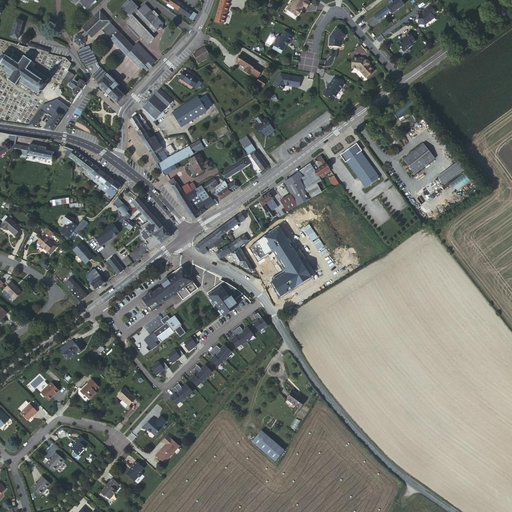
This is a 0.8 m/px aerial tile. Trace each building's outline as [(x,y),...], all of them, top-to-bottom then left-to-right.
[(71,0),(75,4),(80,0),(81,1),(80,2),(86,9),(96,0),(95,0),(71,0)] [(127,26),(129,28),(131,28),(137,34),(137,36),(139,38),(140,37),(147,45),(154,38),(152,35),(150,33),(152,31),(153,32),(156,29),(157,30),(163,29),(163,25),(164,24),(157,16),(158,15),(154,10),(152,12),(145,3),(138,10),(137,9),(138,7),(130,0),(128,0),(121,7),(129,16),(131,14),(133,15),(126,22),(129,25),(127,26)] [(161,0),(181,12),(185,6),(174,0),(161,0)] [(221,0),(215,21),(222,23),(229,0),(221,0)] [(289,5),(286,10),(296,16),(303,6),(306,8),(309,3),(304,0),(291,0),(292,0),(291,0),(288,5),(289,5)] [(391,14),(403,5),(401,2),(403,0),(396,0),(392,3),(391,0),(388,2),(390,5),(386,7),(373,16),(376,20),(389,11),(391,14)] [(267,7),(276,12),(279,6),(270,1),(267,7)] [(422,14),(419,13),(418,24),(425,24),(430,20),(431,21),(435,18),(432,15),(436,12),(430,5),(423,10),(424,12),(422,14)] [(185,6),(181,12),(193,20),(197,14),(185,6)] [(83,28),(91,37),(101,29),(109,21),(107,19),(108,18),(106,16),(105,17),(100,12),(83,28)] [(16,19),(10,37),(18,39),(23,21),(16,19)] [(111,23),(109,21),(101,29),(102,31),(111,23)] [(111,23),(102,31),(108,37),(110,36),(112,38),(110,39),(126,55),(127,54),(134,47),(133,46),(111,23)] [(173,24),(167,29),(174,37),(180,31),(173,24)] [(341,32),(336,28),(329,37),(329,46),(330,46),(332,48),(336,48),(339,47),(340,47),(341,41),(345,36),(341,33),(341,32)] [(276,39),(272,45),(282,51),(286,45),(288,42),(289,42),(293,36),(283,31),(280,37),(277,35),(275,39),(276,39)] [(397,43),(403,52),(413,45),(412,44),(416,41),(409,32),(405,35),(406,36),(397,43)] [(79,47),(80,47),(83,45),(84,45),(86,39),(81,35),(75,37),(74,43),(79,47)] [(144,58),(151,65),(155,61),(137,42),(133,46),(134,47),(144,58)] [(29,43),(28,48),(48,55),(50,50),(29,43)] [(97,63),(93,52),(92,53),(89,47),(85,49),(83,49),(82,50),(79,51),(84,63),(92,75),(99,82),(104,76),(107,74),(100,67),(99,68),(98,67),(97,66),(96,64),(97,63)] [(127,54),(138,65),(144,58),(134,47),(127,54)] [(205,47),(193,54),(198,62),(209,55),(205,47)] [(8,80),(16,85),(18,81),(38,94),(40,91),(42,92),(43,90),(42,89),(45,85),(46,85),(47,84),(47,82),(46,82),(49,78),(33,68),(35,64),(32,62),(32,61),(24,56),(21,60),(12,54),(11,54),(10,54),(9,55),(9,56),(9,57),(10,58),(8,57),(6,55),(5,55),(4,55),(3,55),(2,55),(1,56),(0,56),(0,62),(0,63),(1,64),(5,66),(3,65),(2,66),(1,67),(1,68),(1,69),(11,76),(8,80)] [(241,54),(236,62),(245,68),(243,71),(249,74),(250,72),(257,77),(262,69),(256,65),(257,64),(241,54)] [(366,61),(363,58),(352,57),(352,68),(358,68),(366,78),(374,71),(369,65),(369,64),(369,63),(367,60),(366,60),(366,61)] [(147,71),(152,66),(151,65),(144,58),(138,65),(141,68),(143,66),(147,71)] [(74,76),(67,71),(63,79),(69,83),(74,76)] [(184,71),(179,78),(193,87),(194,86),(197,88),(201,83),(198,81),(198,80),(184,71)] [(298,88),(300,78),(280,74),(273,85),(281,90),(285,85),(298,88)] [(99,82),(97,84),(117,104),(125,96),(104,76),(99,82)] [(260,77),(256,83),(263,87),(267,81),(260,77)] [(343,84),(333,78),(329,84),(329,85),(324,94),(324,96),(328,98),(328,97),(332,99),(333,99),(338,90),(339,91),(343,84)] [(77,94),(85,83),(80,79),(78,83),(74,80),(71,83),(70,86),(74,88),(72,91),(77,94)] [(159,89),(154,94),(168,107),(173,101),(159,89)] [(154,94),(142,107),(150,118),(164,107),(166,109),(168,107),(154,94)] [(199,98),(173,114),(181,127),(207,111),(205,109),(212,106),(206,96),(200,99),(199,98)] [(53,131),(68,107),(57,99),(42,105),(39,109),(44,113),(51,118),(44,128),(53,131)] [(408,100),(393,113),(399,120),(414,107),(408,100)] [(164,107),(150,118),(153,122),(165,115),(163,112),(166,109),(164,107)] [(44,113),(39,109),(28,125),(28,127),(34,127),(44,113)] [(130,120),(137,132),(143,128),(141,126),(138,121),(142,119),(139,114),(131,119),(130,120)] [(274,131),(266,118),(263,121),(259,116),(256,119),(259,123),(254,127),(259,135),(263,132),(265,135),(267,135),(274,131)] [(137,132),(140,136),(145,132),(143,128),(137,132)] [(140,136),(144,142),(149,139),(145,132),(140,136)] [(144,142),(148,149),(158,142),(154,136),(149,139),(144,142)] [(199,140),(188,146),(193,154),(203,148),(199,140)] [(0,155),(7,151),(10,148),(11,145),(9,142),(5,141),(2,144),(2,147),(0,148),(0,155)] [(240,145),(244,152),(251,147),(246,141),(240,145)] [(148,149),(157,163),(167,158),(162,151),(163,150),(158,142),(148,149)] [(345,151),(340,155),(345,162),(346,161),(365,188),(379,178),(360,151),(362,150),(356,143),(351,147),(352,148),(346,152),(345,151)] [(15,144),(14,152),(52,160),(54,152),(45,150),(46,147),(30,144),(29,147),(15,144)] [(411,157),(405,161),(416,175),(436,159),(425,144),(410,155),(411,157)] [(174,164),(193,154),(188,146),(167,158),(157,163),(162,171),(174,164)] [(251,147),(244,152),(246,155),(253,151),(251,147)] [(92,174),(97,167),(74,150),(69,156),(87,170),(92,174)] [(251,156),(254,161),(260,157),(256,152),(251,156)] [(204,163),(199,154),(189,160),(191,164),(192,164),(197,172),(203,170),(206,167),(207,167),(204,163)] [(321,167),(315,171),(320,179),(325,176),(324,175),(330,171),(329,169),(326,164),(321,156),(317,158),(317,161),(318,161),(321,167)] [(261,170),(267,166),(260,157),(254,161),(261,170)] [(246,158),(223,173),(226,178),(249,163),(246,158)] [(460,162),(438,178),(445,186),(466,169),(460,162)] [(315,171),(310,163),(299,172),(303,177),(300,179),(305,189),(303,190),(304,191),(319,183),(319,182),(321,180),(320,179),(315,171)] [(166,173),(167,174),(177,168),(174,164),(162,171),(164,174),(166,173)] [(102,182),(107,175),(97,167),(92,174),(94,175),(101,181),(102,182)] [(94,175),(92,174),(87,170),(84,173),(92,179),(94,175)] [(303,177),(299,172),(294,175),(284,182),(297,205),(309,199),(304,191),(303,190),(305,189),(300,179),(303,177)] [(452,184),(458,192),(471,181),(464,173),(452,184)] [(101,181),(94,175),(92,179),(99,184),(101,181)] [(107,190),(115,181),(107,175),(102,182),(105,184),(102,187),(107,190)] [(338,183),(334,176),(330,179),(334,186),(339,183),(338,183)] [(168,181),(176,194),(182,190),(181,190),(180,188),(173,178),(168,181)] [(237,188),(239,186),(234,180),(230,183),(227,185),(226,184),(224,181),(220,186),(221,186),(215,190),(215,192),(220,200),(235,189),(237,188)] [(114,196),(121,186),(115,181),(107,190),(114,196)] [(176,194),(185,208),(191,204),(188,200),(197,195),(198,194),(212,185),(210,181),(194,191),(194,190),(192,191),(189,193),(185,195),(182,190),(176,194)] [(304,191),(309,199),(323,190),(319,183),(304,191)] [(110,200),(114,196),(107,190),(106,192),(103,195),(110,200)] [(269,193),(259,201),(270,218),(275,215),(266,203),(272,199),(273,198),(269,193)] [(286,211),(297,205),(291,194),(280,200),(286,211)] [(332,198),(330,194),(318,201),(321,205),(332,198)] [(188,200),(191,204),(191,205),(195,202),(198,200),(200,203),(203,201),(199,195),(197,196),(197,195),(188,200)] [(197,217),(215,204),(210,196),(208,198),(203,201),(200,203),(197,205),(199,208),(194,212),(197,217)] [(136,207),(131,211),(133,214),(144,205),(138,198),(133,203),(136,207)] [(272,199),(266,203),(272,211),(278,207),(272,199)] [(117,209),(123,205),(117,200),(112,205),(117,209)] [(193,220),(197,217),(194,212),(199,208),(197,205),(195,202),(191,205),(191,204),(185,208),(193,220)] [(122,214),(122,216),(127,211),(129,213),(131,211),(123,205),(117,209),(122,214)] [(142,213),(147,209),(144,205),(133,214),(135,216),(140,211),(142,213)] [(148,221),(154,216),(147,209),(142,213),(139,217),(143,222),(147,219),(148,220),(148,221)] [(133,214),(131,211),(129,213),(127,211),(122,216),(117,219),(126,227),(132,222),(130,220),(135,216),(133,214)] [(241,213),(226,224),(230,229),(238,223),(238,224),(245,219),(241,213)] [(68,237),(77,226),(73,222),(75,218),(66,215),(63,221),(67,223),(61,231),(68,237)] [(158,231),(163,227),(154,216),(148,221),(149,221),(158,231)] [(9,217),(4,222),(2,225),(7,229),(8,228),(15,235),(21,228),(9,217)] [(103,217),(95,223),(99,227),(106,221),(103,217)] [(87,223),(83,219),(74,230),(79,234),(87,223)] [(141,235),(145,241),(153,236),(158,231),(149,221),(141,226),(144,230),(141,233),(142,234),(141,235)] [(126,227),(134,232),(136,230),(133,227),(135,224),(132,222),(126,227)] [(94,236),(101,245),(119,233),(112,223),(94,236)] [(226,224),(220,229),(223,234),(230,229),(226,224)] [(153,236),(161,243),(171,236),(163,227),(158,231),(153,236)] [(48,229),(44,233),(49,238),(53,233),(48,229)] [(194,247),(199,252),(200,250),(203,254),(208,251),(207,250),(214,245),(214,247),(223,241),(220,236),(223,234),(220,229),(194,247)] [(44,235),(38,243),(48,251),(54,244),(44,235)] [(161,243),(153,236),(145,241),(147,245),(148,246),(146,248),(149,252),(161,243)] [(232,243),(235,249),(239,246),(244,242),(240,237),(232,243)] [(80,242),(73,249),(85,262),(93,255),(80,242)] [(232,243),(227,246),(231,252),(235,249),(232,243)] [(252,245),(245,249),(250,258),(257,254),(252,245)] [(216,252),(219,259),(231,252),(227,246),(216,252)] [(240,248),(231,253),(238,264),(242,262),(243,265),(244,264),(247,269),(250,272),(253,270),(240,248)] [(288,270),(298,264),(293,255),(283,261),(288,270)] [(113,257),(105,263),(107,266),(108,266),(117,274),(123,270),(113,257)] [(199,289),(182,266),(163,279),(164,280),(161,282),(163,285),(153,293),(152,291),(143,298),(152,311),(177,293),(183,300),(199,289)] [(88,274),(90,278),(93,276),(96,279),(100,275),(95,269),(89,273),(88,274)] [(95,289),(105,282),(100,275),(96,279),(93,276),(90,278),(88,280),(95,289)] [(71,278),(64,284),(80,301),(88,295),(71,278)] [(215,303),(224,316),(237,307),(235,305),(237,303),(235,300),(243,294),(233,287),(227,283),(223,281),(207,293),(215,303)] [(11,282),(5,289),(15,299),(22,292),(11,282)] [(306,291),(294,299),(298,304),(310,296),(306,291)] [(253,324),(259,331),(263,328),(264,329),(268,326),(258,313),(255,316),(258,320),(253,324)] [(160,320),(164,324),(143,339),(151,350),(158,345),(155,342),(159,339),(161,341),(174,332),(173,331),(175,330),(180,336),(185,332),(180,325),(181,325),(174,315),(170,319),(167,315),(160,320)] [(236,329),(246,342),(250,339),(249,338),(253,335),(248,327),(243,331),(240,326),(236,329)] [(231,340),(237,347),(241,344),(242,346),(246,342),(236,329),(232,332),(236,336),(231,340)] [(185,345),(189,351),(194,347),(193,346),(196,344),(195,343),(199,341),(194,335),(184,342),(186,345),(185,345)] [(72,340),(64,346),(72,356),(78,352),(79,352),(84,348),(79,341),(75,344),(72,340)] [(213,349),(225,360),(229,356),(228,355),(231,352),(224,345),(220,349),(216,345),(213,349)] [(184,354),(179,348),(176,351),(175,349),(168,354),(170,356),(168,357),(172,363),(178,359),(177,357),(179,356),(180,357),(184,354)] [(210,360),(217,367),(221,363),(222,364),(225,360),(213,349),(210,352),(214,356),(210,360)] [(97,350),(89,360),(92,362),(100,352),(97,350)] [(168,368),(164,362),(160,364),(158,361),(152,366),(153,368),(152,369),(156,375),(161,371),(161,369),(163,368),(165,370),(168,368)] [(194,368),(205,380),(209,376),(208,375),(212,372),(205,365),(201,369),(197,365),(194,368)] [(190,379),(197,386),(200,383),(201,384),(205,380),(194,368),(190,371),(194,375),(190,379)] [(86,386),(81,391),(83,394),(85,394),(89,398),(90,398),(92,396),(94,397),(96,395),(97,392),(96,391),(100,387),(92,379),(88,383),(89,384),(86,387),(86,386)] [(52,382),(41,392),(48,400),(59,390),(52,382)] [(178,383),(174,386),(185,399),(189,396),(188,395),(192,391),(186,384),(181,387),(178,383)] [(170,397),(176,404),(180,401),(181,402),(185,399),(174,386),(171,389),(174,393),(170,397)] [(125,388),(117,396),(121,400),(122,399),(129,406),(136,398),(125,388)] [(285,402),(296,412),(302,404),(295,398),(295,397),(291,394),(285,402)] [(30,403),(21,412),(28,419),(34,413),(34,414),(37,411),(30,403)] [(0,410),(0,426),(1,427),(2,427),(9,420),(2,413),(2,412),(0,410)] [(152,419),(144,428),(148,431),(149,431),(154,436),(162,427),(161,427),(166,422),(160,418),(156,422),(152,419)] [(261,431),(252,442),(275,461),(285,450),(261,431)] [(76,457),(85,447),(83,444),(86,440),(80,435),(76,439),(77,440),(76,441),(77,441),(75,443),(74,443),(70,447),(74,451),(72,453),(72,455),(74,457),(76,457)] [(165,446),(154,457),(163,465),(178,448),(167,438),(162,443),(165,446)] [(51,457),(45,463),(53,470),(56,467),(56,468),(60,464),(59,464),(64,459),(55,452),(50,456),(51,457)] [(125,474),(136,463),(134,460),(130,465),(131,466),(129,468),(128,469),(124,472),(125,474)] [(143,469),(136,463),(125,474),(134,482),(137,479),(139,478),(141,476),(141,474),(140,473),(143,469)] [(50,483),(41,475),(36,480),(37,481),(31,487),(39,494),(42,491),(42,492),(45,489),(45,488),(50,483)] [(104,496),(117,483),(112,477),(107,482),(108,483),(107,484),(108,485),(107,485),(105,486),(101,491),(104,496)] [(117,483),(104,496),(107,496),(110,500),(116,492),(115,490),(118,487),(116,486),(118,484),(117,483)]
